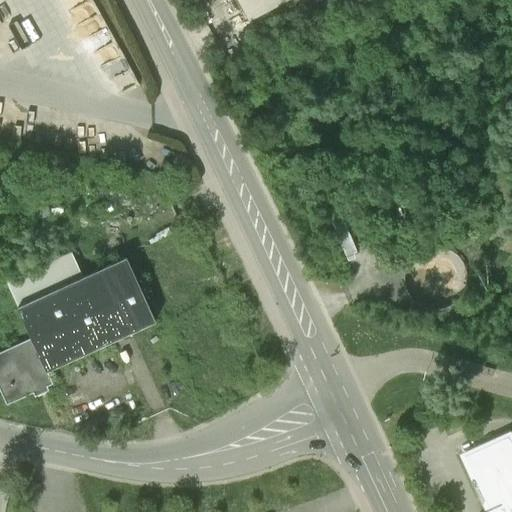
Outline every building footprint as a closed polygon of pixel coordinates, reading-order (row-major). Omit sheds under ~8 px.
[(235,0),(248,23),(291,0),(235,0)] [(7,282),(18,308),(83,278),(72,252),(7,282)] [(155,323),(126,259),(83,278),(18,308),(32,340),(47,372),(155,323)] [(47,372),(32,340),(0,354),(0,383),(10,404),(35,392),(37,396),(48,391),(46,387),(53,384),(47,372)] [(511,511),(511,436),(457,460),(478,511),(511,511)]
